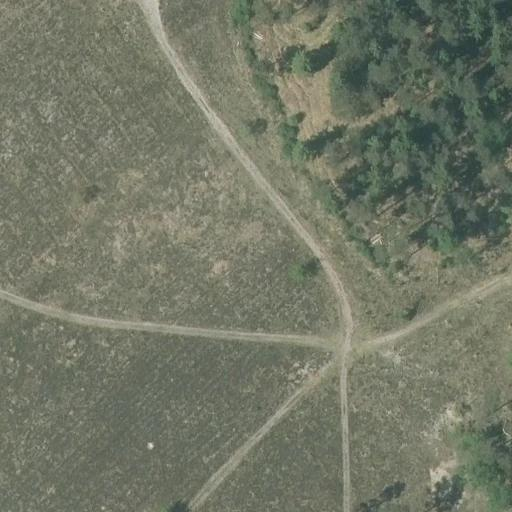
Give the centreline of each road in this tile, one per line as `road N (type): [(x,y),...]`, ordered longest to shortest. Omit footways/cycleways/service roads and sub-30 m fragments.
road 1 (track): [(142,0),(183,82),(334,277),(338,350)]
road 2 (track): [(0,295),(104,326),(338,350)]
road 3 (track): [(189,511),(338,350)]
road 4 (track): [(338,350),(344,511)]
